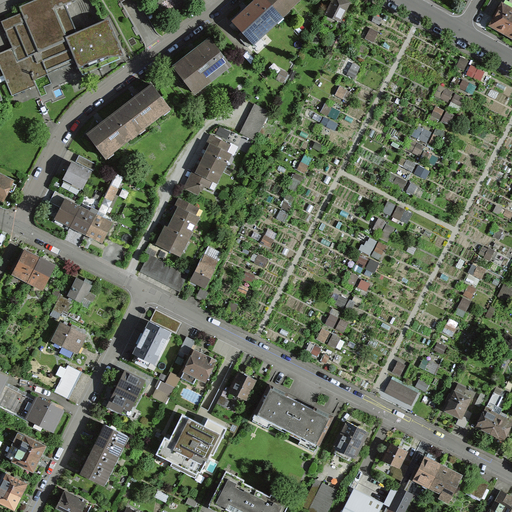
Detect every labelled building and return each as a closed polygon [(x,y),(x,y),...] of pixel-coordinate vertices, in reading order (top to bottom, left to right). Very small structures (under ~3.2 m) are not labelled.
[(73,0),(34,0),(18,7),(20,14),(0,22),(11,48),(0,53),(0,74),(9,95),(34,85),(38,94),(122,58),(106,20),(75,34),(62,5),(73,0)] [(301,0),(253,0),(231,22),(253,45),(301,0)] [(349,3),(343,0),(330,0),(324,15),(339,22),(349,3)] [(511,7),(501,2),(488,25),(511,38),(511,7)] [(193,94),(229,66),(207,38),(171,66),(193,94)] [(170,109),(150,83),(86,134),(106,159),(170,109)] [(267,112),(252,105),(238,134),(254,141),(267,112)] [(231,156),(208,144),(185,189),(198,196),(203,187),(212,191),(231,156)] [(79,156),(76,162),(93,170),(96,164),(79,156)] [(91,171),(71,162),(63,180),(82,190),(91,171)] [(0,173),(0,201),(4,203),(15,180),(0,173)] [(58,208),(52,220),(101,244),(112,222),(53,193),(48,203),(58,208)] [(153,244),(178,257),(198,219),(176,207),(165,227),(163,226),(153,244)] [(41,255),(25,248),(14,271),(29,279),(41,255)] [(56,262),(41,255),(29,279),(44,286),(56,262)] [(175,295),(185,274),(147,256),(137,277),(175,295)] [(198,263),(189,281),(204,289),(213,270),(198,263)] [(94,283),(78,275),(69,294),(85,302),(88,296),(95,299),(97,295),(90,291),(94,283)] [(67,299),(60,296),(54,309),(61,312),(67,299)] [(155,310),(150,320),(176,333),(181,322),(155,310)] [(88,333),(62,320),(53,338),(79,351),(88,333)] [(171,333),(148,321),(132,354),(155,365),(171,333)] [(195,339),(187,335),(180,349),(188,353),(195,339)] [(218,358),(196,347),(182,374),(194,380),(197,375),(207,379),(218,358)] [(81,371),(69,365),(56,392),(69,398),(81,371)] [(147,377),(126,367),(109,403),(122,409),(124,405),(132,408),(147,377)] [(9,374),(0,370),(0,393),(4,385),(9,374)] [(256,378),(241,371),(231,391),(246,398),(256,378)] [(174,387),(161,381),(158,387),(170,394),(174,387)] [(286,390),(269,381),(251,417),(266,425),(269,419),(286,427),(300,400),(284,392),(286,390)] [(0,401),(54,429),(65,408),(37,393),(33,400),(4,385),(0,393),(0,401)] [(314,449),(332,413),(315,405),(314,407),(300,400),(286,427),(302,435),(299,441),(314,449)] [(511,417),(483,405),(473,428),(505,442),(511,426),(511,417)] [(229,425),(210,415),(207,422),(184,410),(171,435),(167,433),(158,450),(174,458),(172,462),(196,474),(200,468),(202,469),(212,450),(216,452),(229,425)] [(366,428),(345,418),(333,443),(335,445),(333,450),(346,456),(348,452),(353,454),(366,428)] [(130,437),(105,425),(80,474),(105,486),(130,437)] [(47,444),(19,430),(13,442),(41,457),(47,444)] [(390,441),(381,458),(399,467),(408,450),(390,441)] [(41,457),(13,442),(6,455),(35,469),(41,457)] [(423,454),(411,479),(440,492),(438,497),(447,502),(461,473),(423,454)] [(29,482),(0,468),(0,483),(23,494),(29,482)] [(241,477),(224,469),(207,505),(221,511),(225,506),(236,511),(242,511),(255,488),(240,480),(241,477)] [(478,477),(469,494),(480,500),(489,483),(478,477)] [(325,511),(337,489),(316,478),(303,504),(310,508),(308,511),(325,511)] [(23,494),(0,483),(0,498),(16,507),(23,494)] [(354,487),(340,511),(377,511),(383,502),(354,487)] [(281,511),(287,501),(270,492),(269,495),(255,488),(242,511),(281,511)] [(511,495),(501,489),(488,511),(511,511),(511,505),(510,504),(511,500),(511,495)] [(81,511),(87,500),(66,490),(58,506),(70,511),(81,511)] [(169,496),(157,491),(154,496),(166,502),(169,496)] [(198,501),(189,497),(186,503),(195,507),(198,501)]
